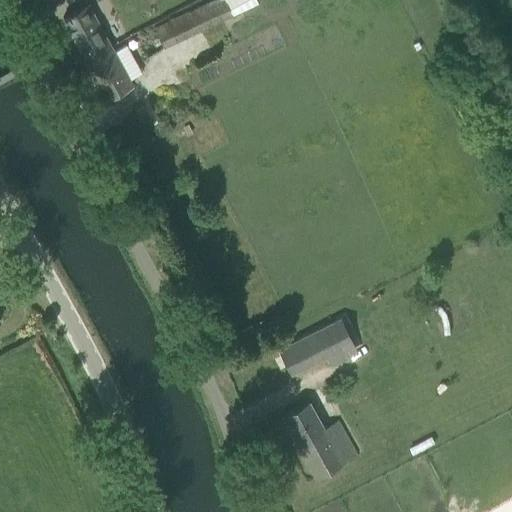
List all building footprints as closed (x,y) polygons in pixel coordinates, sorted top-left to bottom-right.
[(251,0),(210,0),(210,1),(220,21),(254,4),(251,0)] [(63,18),(85,59),(110,46),(88,4),(63,18)] [(164,49),(176,43),(166,22),(153,28),(164,49)] [(85,59),(107,99),(132,86),(129,80),(139,75),(125,48),(115,54),(110,46),(85,59)] [(339,319),(279,350),(291,374),(328,355),(329,354),(318,331),(338,321),(339,323),(340,322),(339,319)] [(325,361),(309,370),(319,388),(335,379),(325,361)] [(282,415),(316,477),(357,455),(338,420),(323,427),(308,401),(282,415)]
